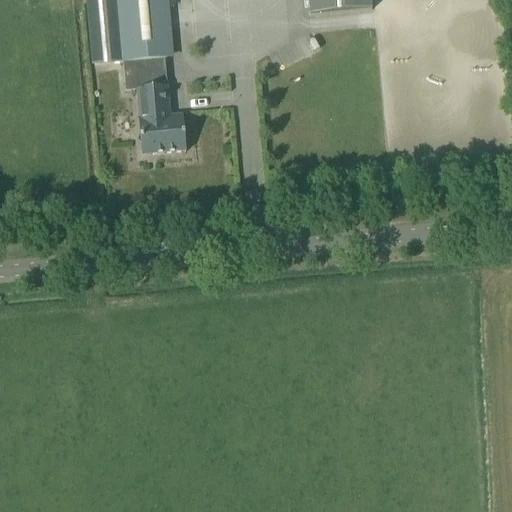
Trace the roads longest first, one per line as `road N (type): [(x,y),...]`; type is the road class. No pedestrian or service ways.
road 1 (unclassified): [(511,227),(0,273)]
road 2 (unknown): [(267,249),(243,42),(294,0)]
